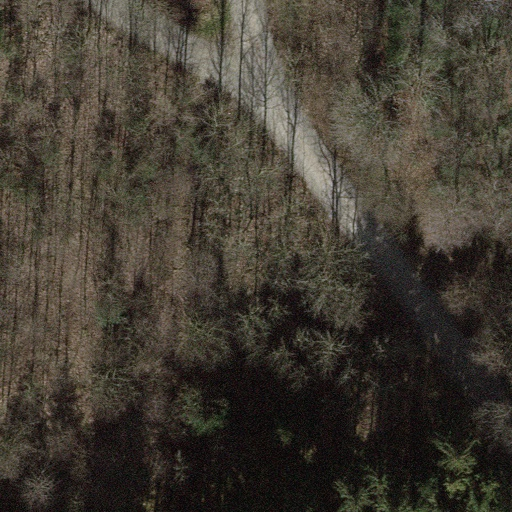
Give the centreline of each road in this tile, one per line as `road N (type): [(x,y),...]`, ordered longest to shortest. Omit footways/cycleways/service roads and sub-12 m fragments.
road 1 (track): [(511,427),(260,83),(249,0)]
road 2 (track): [(105,0),(190,54),(260,83)]
